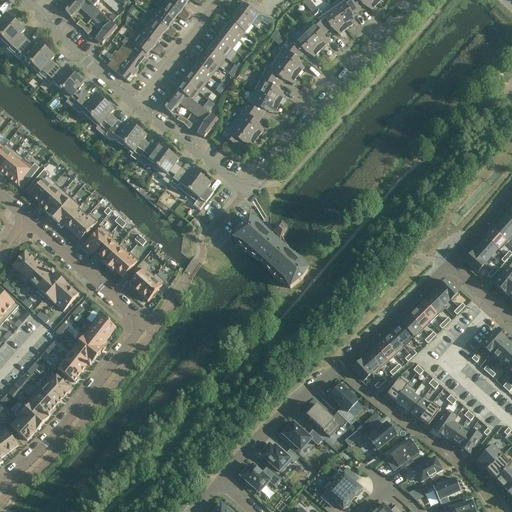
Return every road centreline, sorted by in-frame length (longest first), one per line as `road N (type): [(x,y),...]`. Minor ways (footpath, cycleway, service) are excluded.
road 1 (residential): [(0,484),(74,412),(137,325),(24,217)]
road 2 (residential): [(218,480),(448,264)]
road 3 (residential): [(418,0),(245,188)]
road 4 (residential): [(495,306),(445,363),(511,424)]
road 5 (residential): [(138,107),(37,16)]
road 6 (residential): [(245,188),(138,107)]
road 7 (residential): [(138,107),(217,0)]
